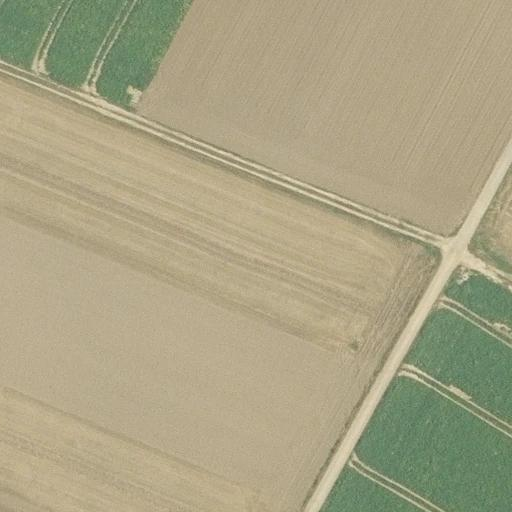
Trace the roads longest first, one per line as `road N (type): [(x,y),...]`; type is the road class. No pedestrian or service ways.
road 1 (track): [(0,71),(453,256),(511,294)]
road 2 (track): [(312,511),(511,150)]
